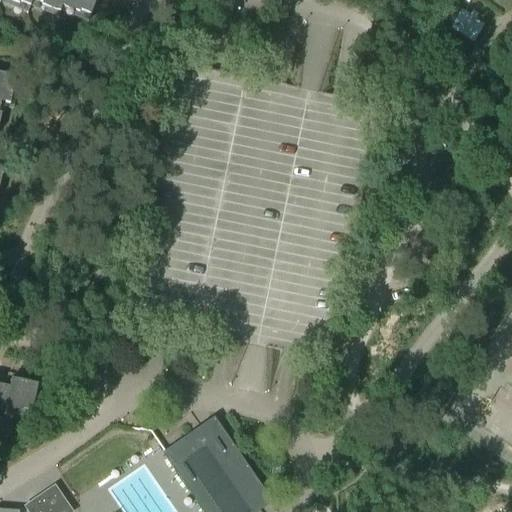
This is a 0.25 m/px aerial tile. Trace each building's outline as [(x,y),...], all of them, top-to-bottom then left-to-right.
[(0,0),(17,5),(18,4),(27,7),(25,14),(26,15),(31,1),(40,5),(40,7),(57,13),(55,18),(56,19),(60,8),(77,14),(78,12),(87,16),(85,23),(86,24),(94,0),(0,0)] [(328,360),(378,106),(308,91),(173,64),(121,319),(257,346),(328,360)] [(0,103),(8,106),(14,79),(0,75),(0,177),(1,173),(0,173),(0,103)] [(0,413),(1,408),(19,412),(20,410),(29,412),(28,420),(29,420),(37,386),(10,379),(8,388),(0,386),(0,413)] [(205,511),(253,511),(268,502),(213,422),(165,454),(205,511)] [(28,511),(69,511),(54,488),(25,507),(28,511)]
